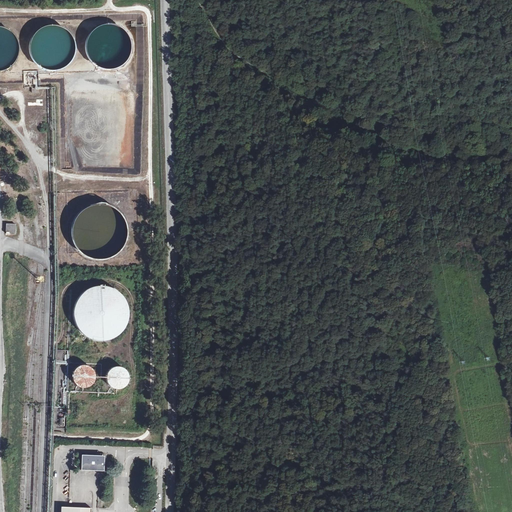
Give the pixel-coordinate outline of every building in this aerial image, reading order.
[(73,56),(75,49),(75,41),(72,34),(67,28),(60,25),(52,23),(45,24),(38,28),(33,34),(29,41),(29,48),(31,56),(35,62),(41,67),(48,69),(56,69),(63,67),(69,62),(73,56)] [(130,54),(132,47),(131,40),(128,33),(124,28),(118,25),(111,23),(104,24),(98,27),(93,31),(89,38),(88,45),(89,53),(93,59),(98,64),(105,67),(113,67),(120,65),(126,60),(130,54)] [(17,60),(19,52),(19,45),(16,38),(11,32),(4,28),(0,26),(0,72),(7,70),(13,66),(17,60)] [(140,174),(140,166),(112,167),(112,174),(140,174)] [(127,245),(130,235),(130,226),(127,217),(121,209),(112,204),(103,202),(94,203),(85,207),(78,213),(73,222),(72,231),(74,241),(78,249),(85,256),(94,259),(104,260),(113,257),(121,252),(127,245)] [(18,228),(8,228),(8,238),(17,239),(18,228)] [(127,324),(129,316),(128,308),(125,300),(119,294),(112,289),(103,288),(95,289),(87,293),(81,299),(78,307),(77,316),(79,324),(84,331),(90,336),(98,339),(107,339),(115,337),(122,331),(127,324)] [(95,382),(96,378),(96,374),(94,371),(92,368),(88,366),(85,366),(81,366),(77,368),(75,371),(74,375),(73,378),(74,382),(76,385),(79,387),(83,388),(87,388),(90,387),(93,385),(95,382)] [(128,382),(129,378),(129,375),(128,372),(125,369),(122,368),(119,367),(116,367),(113,369),(111,371),(109,374),(108,377),(109,381),(111,384),(113,386),(117,388),(120,388),(123,387),(126,385),(128,382)] [(81,458),(80,475),(103,476),(103,460),(81,458)]
